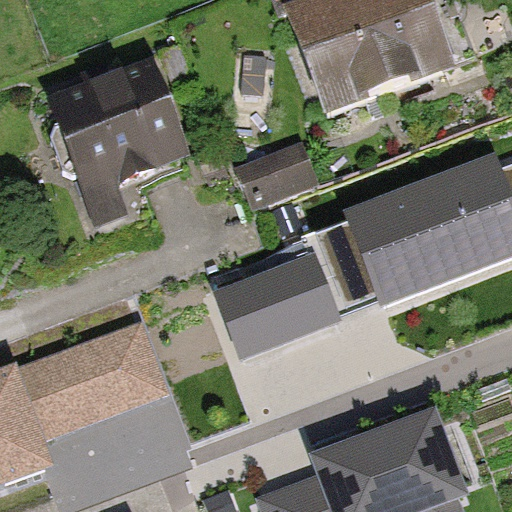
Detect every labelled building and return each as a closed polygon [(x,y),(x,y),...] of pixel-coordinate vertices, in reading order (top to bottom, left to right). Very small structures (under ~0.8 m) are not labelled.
[(445,0),(300,0),(281,8),(325,117),(469,58),(445,0)] [(166,53),(40,102),(75,191),(201,142),(166,53)] [(305,142),(239,166),(253,204),(320,180),(305,142)] [(511,276),(511,223),(496,181),(354,236),(357,243),(321,257),(348,327),(380,314),(385,326),(511,276)] [(337,340),(313,278),(220,315),(244,376),(337,340)] [(139,345),(0,398),(0,503),(49,485),(36,451),(161,403),(139,345)] [(465,511),(435,434),(317,480),(322,492),(269,511),(465,511)] [(205,511),(200,498),(165,511),(205,511)]
